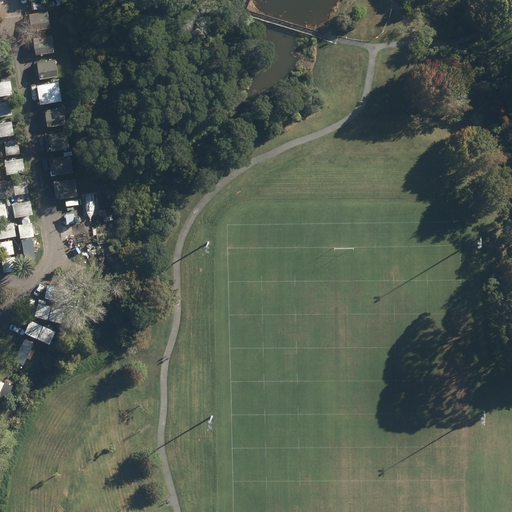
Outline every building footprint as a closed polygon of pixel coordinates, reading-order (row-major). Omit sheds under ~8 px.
[(29,15),(32,31),(50,28),(47,12),(29,15)] [(33,38),(36,56),(54,53),(51,35),(33,38)] [(7,46),(0,47),(0,64),(10,62),(7,46)] [(37,63),(40,80),(58,77),(55,60),(37,63)] [(41,87),(44,104),(62,101),(59,84),(41,87)] [(45,111),(48,128),(65,125),(63,108),(45,111)] [(15,120),(1,122),(3,135),(17,133),(15,120)] [(49,135),(51,152),(70,149),(67,132),(49,135)] [(21,138),(7,140),(10,154),(23,152),(21,138)] [(53,159),(55,176),(74,173),(71,156),(53,159)] [(27,157),(7,160),(9,173),(29,170),(27,157)] [(29,177),(14,179),(16,191),(31,189),(29,177)] [(57,180),(59,197),(77,194),(74,177),(57,180)] [(9,181),(0,183),(0,197),(12,194),(9,181)] [(34,198),(15,202),(17,216),(36,212),(34,198)] [(18,219),(0,222),(0,231),(1,238),(21,234),(18,219)] [(36,220),(22,222),(24,236),(38,233),(36,220)] [(41,237),(25,241),(29,254),(44,250),(41,237)] [(17,251),(7,251),(8,269),(18,269),(17,251)] [(50,298),(63,303),(68,291),(61,288),(59,292),(46,287),(43,295),(44,296),(42,301),(48,303),(50,298)] [(50,307),(58,311),(61,305),(53,301),(50,307)] [(36,319),(59,329),(63,321),(61,320),(64,314),(56,310),(53,316),(40,310),(36,319)] [(22,329),(50,344),(54,337),(47,333),(49,329),(45,327),(43,330),(26,321),(22,329)] [(22,343),(41,353),(45,344),(27,334),(22,343)] [(10,349),(25,373),(42,363),(34,351),(27,355),(20,343),(10,349)]
